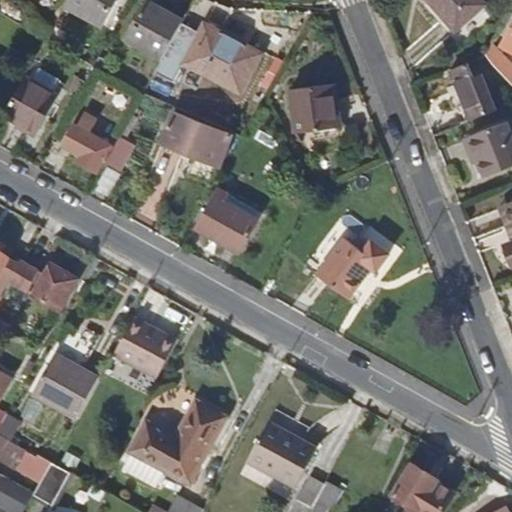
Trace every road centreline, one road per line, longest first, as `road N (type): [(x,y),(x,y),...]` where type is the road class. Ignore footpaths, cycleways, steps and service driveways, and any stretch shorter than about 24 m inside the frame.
road 1 (residential): [(0,176),(511,456)]
road 2 (residential): [(352,0),(511,405)]
